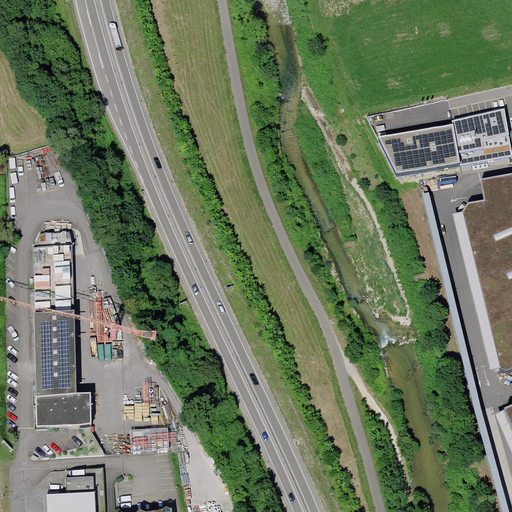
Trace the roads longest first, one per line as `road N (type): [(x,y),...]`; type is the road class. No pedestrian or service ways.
road 1 (motorway): [(314,511),(174,206),(105,0)]
road 2 (motorway): [(118,107),(298,511)]
